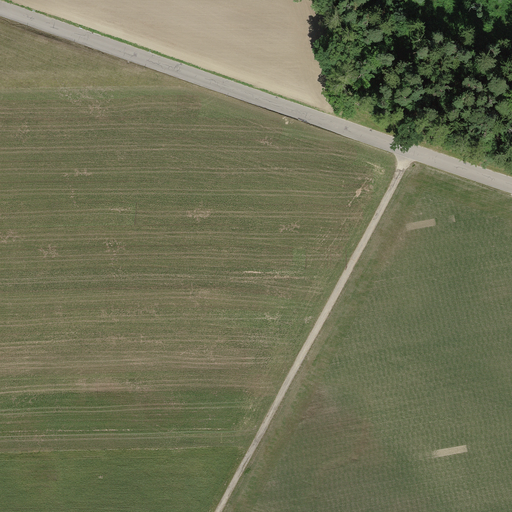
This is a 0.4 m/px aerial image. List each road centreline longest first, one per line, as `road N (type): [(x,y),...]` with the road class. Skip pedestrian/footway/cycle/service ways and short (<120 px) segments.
road 1 (tertiary): [(511,185),(0,8)]
road 2 (track): [(410,151),(219,511)]
